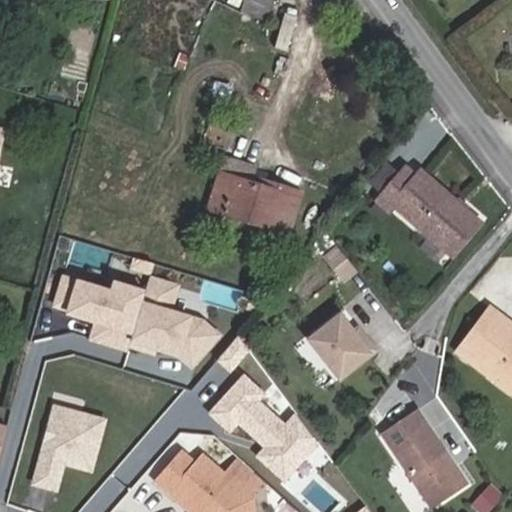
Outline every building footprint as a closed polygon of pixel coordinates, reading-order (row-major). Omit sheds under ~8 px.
[(267,23),(273,0),(245,0),(241,14),(267,23)] [(227,151),(235,132),(210,122),(202,141),(227,151)] [(252,175),(255,168),(224,158),(220,171),(250,181),(252,175)] [(383,194),(398,176),(385,165),(370,183),(383,194)] [(477,223),(418,173),(414,178),(404,169),(398,176),(383,194),(376,201),(388,212),(394,205),(450,254),(477,223)] [(287,236),(301,193),(304,194),(304,192),(263,179),(261,185),(250,181),(220,171),(218,171),(217,173),(219,174),(208,210),(205,209),(205,211),(289,239),(290,237),(287,236)] [(261,185),(263,179),(252,175),(250,181),(261,185)] [(354,270),(338,249),(324,260),(341,281),(354,270)] [(183,286),(151,277),(131,346),(181,361),(193,371),(224,336),(204,319),(176,311),(183,286)] [(511,347),(508,345),(511,339),(511,326),(487,307),(455,350),(500,385),(511,383),(511,384),(511,347)] [(339,380),(376,350),(367,338),(361,343),(352,332),(339,315),(307,341),(339,380)] [(367,338),(359,327),(352,332),(361,343),(367,338)] [(511,384),(511,383),(500,385),(511,393),(511,384)] [(93,475),(108,420),(54,406),(31,489),(59,496),(67,468),(93,475)] [(406,435),(425,422),(418,410),(398,423),(406,435)] [(467,484),(425,422),(406,435),(398,423),(380,435),(430,508),(467,484)] [(0,465),(10,427),(0,424),(0,465)] [(232,460),(245,444),(227,427),(213,443),(232,460)] [(247,497),(259,484),(236,463),(224,476),(202,457),(194,466),(181,454),(156,482),(175,498),(183,498),(198,511),(235,511),(234,511),(247,497)] [(476,511),(487,511),(502,495),(491,485),(471,507),(476,511)] [(251,511),(251,500),(247,497),(234,511),(235,511),(251,511)] [(198,511),(183,498),(175,498),(190,511),(198,511)]
